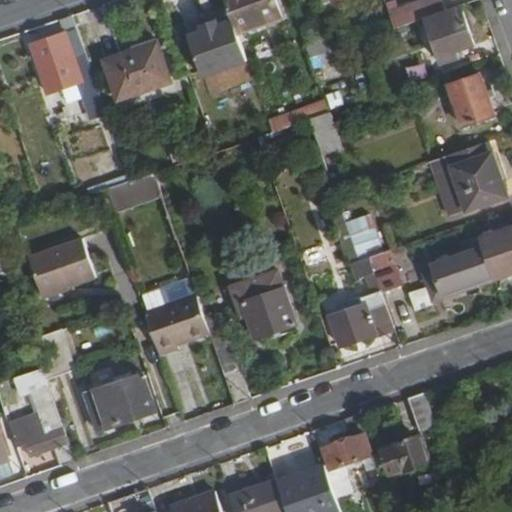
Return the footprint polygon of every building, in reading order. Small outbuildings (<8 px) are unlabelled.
[(176,0),(172,0),(161,4),(163,8),(178,3),(176,0)] [(214,0),(176,0),(178,3),(163,8),(172,34),(186,29),(220,16),(214,0)] [(225,0),(237,34),(282,18),(275,0),(225,0)] [(422,0),(419,1),(425,20),(460,8),(457,0),(422,0)] [(425,20),(440,63),(457,57),(455,51),(473,45),(460,8),(425,20)] [(29,42),(46,92),(63,87),(52,57),(69,52),(71,56),(78,54),(80,61),(84,59),(73,27),(29,42)] [(306,50),(308,59),(333,51),(330,42),(306,50)] [(134,53),(136,58),(156,52),(154,46),(134,53)] [(333,51),(308,59),(311,66),(336,58),(333,51)] [(102,64),(116,102),(168,85),(156,52),(136,58),(134,53),(102,64)] [(71,56),(77,76),(89,72),(84,59),(80,61),(78,54),(71,56)] [(78,89),(87,117),(103,111),(89,72),(77,76),(81,88),(78,89)] [(450,84),(464,126),(494,116),(480,74),(450,84)] [(324,103),(268,122),(271,133),(309,120),(328,114),(324,103)] [(309,120),(313,132),(332,126),(328,114),(309,120)] [(245,117),(220,125),(223,135),(229,133),(231,140),(251,133),(245,117)] [(443,171),(458,213),(505,197),(491,154),(490,155),(486,143),(429,163),(433,174),(443,171)] [(160,195),(152,174),(130,182),(137,203),(160,195)] [(334,214),(342,239),(350,237),(346,226),(341,212),(334,214)] [(482,248),(491,275),(493,281),(511,274),(511,227),(479,239),(482,248)] [(342,239),(347,253),(354,251),(352,243),(350,237),(342,239)] [(479,238),(427,256),(441,296),(474,284),(475,287),(493,281),(491,275),(482,248),(479,239),(479,238)] [(26,257),(40,297),(93,279),(79,239),(26,257)] [(352,264),(357,278),(373,273),(371,270),(367,258),(359,262),(354,251),(347,253),(344,254),(348,266),(352,264)] [(371,257),(374,269),(382,267),(393,263),(389,251),(373,257),(371,257)] [(427,256),(417,259),(432,302),(475,287),(474,284),(441,296),(427,256)] [(373,273),(379,291),(390,288),(382,267),(374,269),(371,270),(373,273)] [(162,294),(167,308),(197,298),(192,284),(162,294)] [(423,286),(407,291),(413,310),(428,305),(423,286)] [(245,303),(249,316),(256,338),(295,324),(283,290),(245,303)] [(330,316),(340,346),(392,329),(379,293),(363,298),(365,305),(330,316)] [(146,316),(161,357),(180,351),(179,348),(211,336),(209,328),(206,320),(201,305),(197,298),(167,308),(146,316)] [(206,320),(209,328),(234,319),(231,312),(206,320)] [(30,341),(40,369),(41,372),(45,381),(73,372),(58,331),(30,341)] [(224,374),(235,405),(251,400),(240,368),(224,374)] [(95,391),(108,428),(160,411),(147,374),(141,375),(140,370),(123,376),(124,381),(95,391)] [(16,377),(18,383),(28,380),(27,377),(26,373),(16,377)] [(8,421),(17,445),(25,442),(30,456),(55,448),(61,465),(74,461),(46,384),(29,389),(39,419),(23,424),(20,416),(8,421)] [(407,398),(417,425),(433,419),(423,392),(407,398)] [(438,414),(439,420),(455,415),(453,410),(438,414)] [(324,449),(331,470),(327,471),(337,497),(349,493),(340,467),(349,464),(350,467),(364,463),(362,459),(372,455),(364,435),(367,434),(360,414),(346,418),(353,440),(324,449)] [(378,442),(389,474),(392,473),(405,468),(406,471),(427,463),(418,438),(407,442),(404,433),(378,442)] [(364,463),(366,471),(376,468),(372,455),(362,459),(364,463)] [(280,485),(289,511),(341,511),(340,507),(337,497),(327,471),(326,466),(307,473),(308,476),(280,485)] [(392,473),(394,478),(407,474),(406,471),(405,468),(392,473)] [(229,496),(235,511),(289,511),(280,485),(278,479),(229,496)] [(156,511),(222,511),(214,488),(168,504),(169,507),(156,511)] [(337,497),(340,507),(352,502),(349,493),(337,497)]
